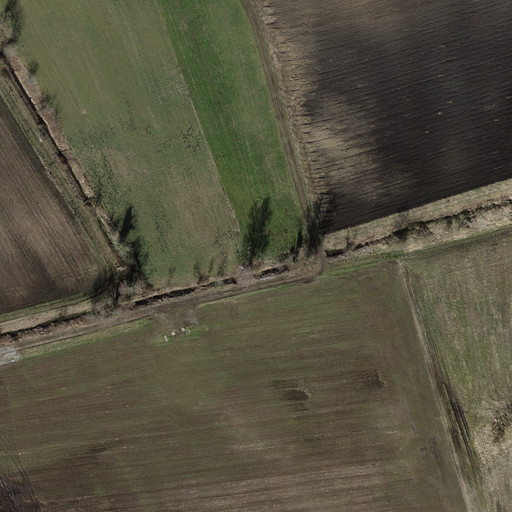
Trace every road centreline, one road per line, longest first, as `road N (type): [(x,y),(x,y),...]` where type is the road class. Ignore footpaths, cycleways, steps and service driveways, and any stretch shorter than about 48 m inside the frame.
road 1 (track): [(246,0),(320,258),(511,209)]
road 2 (track): [(0,353),(315,272),(320,258)]
road 3 (track): [(124,290),(0,321)]
